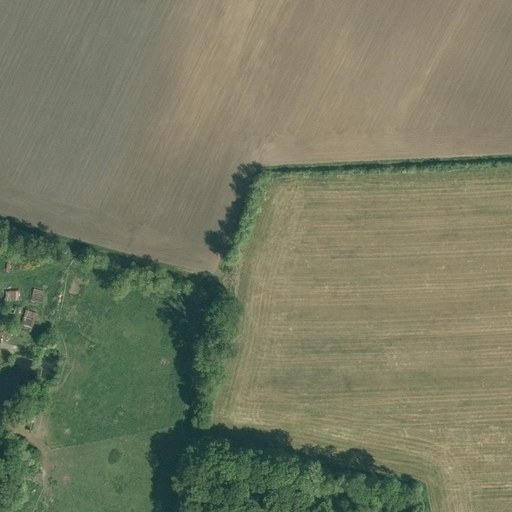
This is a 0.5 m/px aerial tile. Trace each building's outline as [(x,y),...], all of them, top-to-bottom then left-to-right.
[(68,291),(73,294),(75,289),(79,290),(83,280),(75,277),(68,291)] [(96,290),(88,288),(81,313),(89,315),(96,290)] [(31,298),(40,301),(43,291),(34,289),(31,298)] [(79,301),(66,297),(63,306),(76,312),(79,301)] [(42,307),(29,303),(27,310),(41,314),(42,307)]
